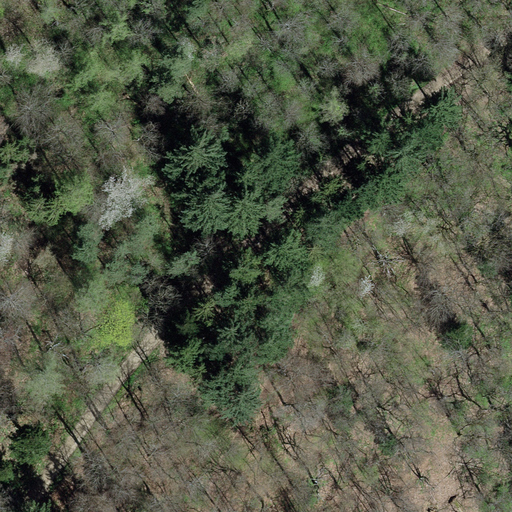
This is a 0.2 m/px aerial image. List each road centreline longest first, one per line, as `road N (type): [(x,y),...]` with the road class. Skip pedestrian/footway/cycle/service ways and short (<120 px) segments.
road 1 (track): [(0,494),(26,472),(153,305),(265,221)]
road 2 (track): [(265,221),(511,27)]
